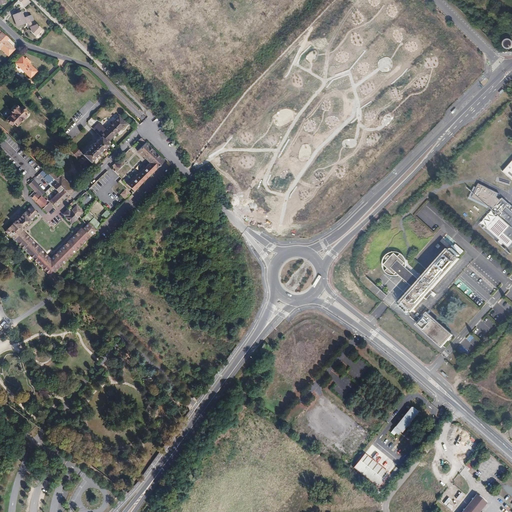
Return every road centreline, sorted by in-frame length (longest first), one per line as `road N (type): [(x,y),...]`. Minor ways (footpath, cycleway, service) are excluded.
road 1 (primary): [(503,67),(348,225),(307,254)]
road 2 (primary): [(128,511),(264,328)]
road 3 (residential): [(147,121),(91,67),(26,45),(0,21)]
road 4 (primary): [(319,269),(444,141)]
road 5 (unclassified): [(143,125),(267,249)]
road 6 (secondary): [(511,452),(403,356)]
